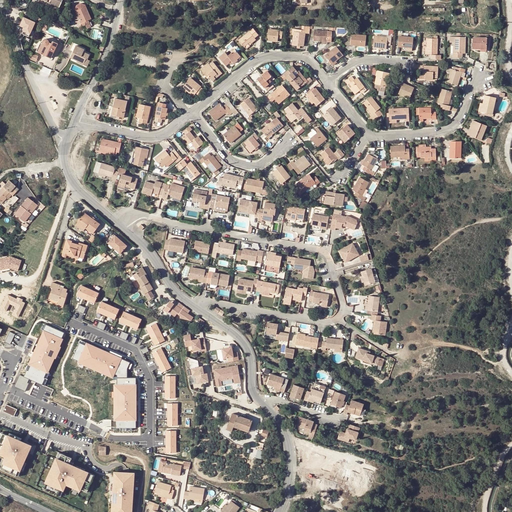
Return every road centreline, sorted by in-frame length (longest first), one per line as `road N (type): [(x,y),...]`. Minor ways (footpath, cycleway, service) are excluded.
road 1 (residential): [(118,224),(138,214),(323,254),(341,302),(338,319),(324,323),(205,299),(193,304)]
road 2 (residential): [(193,113),(269,56),(308,62),(326,83)]
road 3 (residential): [(71,322),(136,351),(150,381),(150,438)]
road 4 (residential): [(367,134),(449,129),(469,88),(485,80),(475,71)]
road 5 (residential): [(3,386),(110,437),(150,438)]
road 6 (residential): [(0,0),(31,81),(66,141)]
road 7 (residential): [(193,113),(229,159),(244,165),(259,166),(294,135)]
road 8 (residential): [(75,121),(122,0)]
road 9 (residential): [(75,121),(152,137),(193,113)]
road 10 (residential): [(260,402),(242,340),(193,304)]
road 11 (residential): [(280,511),(290,456),(279,421),(260,402)]
